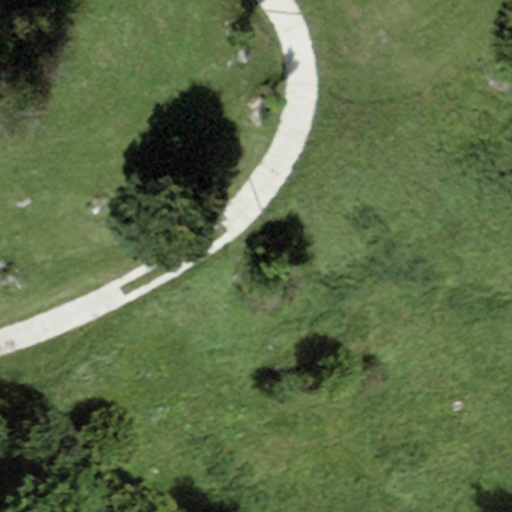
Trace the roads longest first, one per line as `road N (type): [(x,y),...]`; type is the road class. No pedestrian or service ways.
road 1 (track): [(279,0),(299,73),(299,157),(235,244),(140,296)]
road 2 (track): [(0,351),(140,296)]
